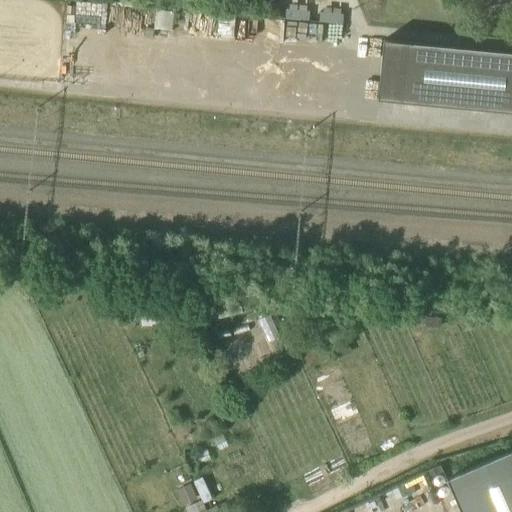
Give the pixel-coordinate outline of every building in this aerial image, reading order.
[(370,98),(511,112),(511,107),(511,51),(376,38),(370,98)] [(227,82),(274,84),(274,62),(228,60),(227,82)] [(163,294),(137,298),(142,324),(159,321),(158,312),(166,311),(163,294)] [(462,511),(511,511),(511,451),(448,479),(462,511)] [(190,483),(176,489),(184,505),(197,499),(190,483)]
